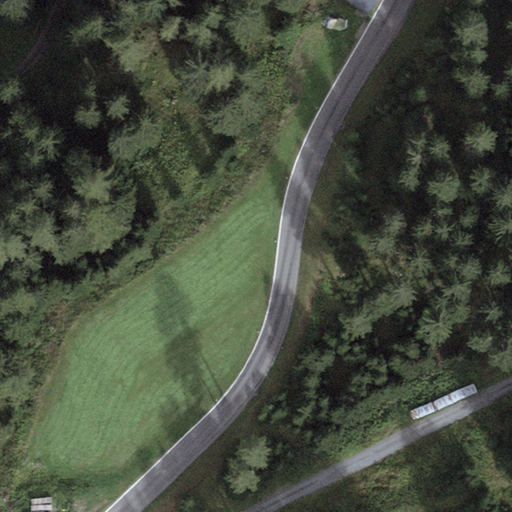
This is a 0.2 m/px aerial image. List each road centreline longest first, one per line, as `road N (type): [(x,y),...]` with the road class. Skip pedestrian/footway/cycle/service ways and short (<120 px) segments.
road 1 (unclassified): [(392,0),(301,176),(303,212),(271,357),(125,511)]
road 2 (track): [(511,391),(259,511)]
